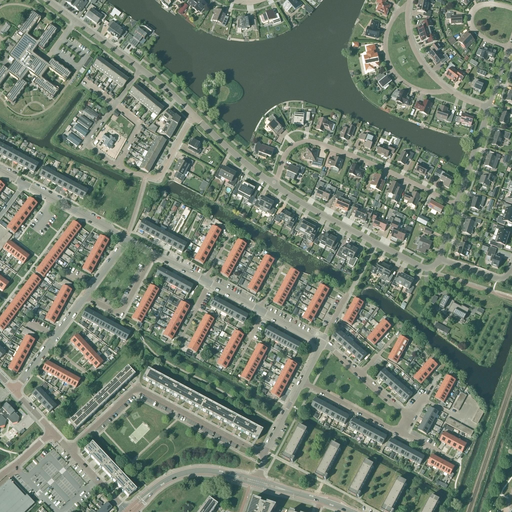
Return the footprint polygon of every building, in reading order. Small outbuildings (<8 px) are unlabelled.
[(78,0),(77,0),(72,7),(80,13),(87,3),(84,1),(82,3),(78,0)] [(161,0),(161,1),(161,2),(161,3),(162,3),(162,4),(163,5),(168,9),(168,8),(167,8),(173,0),(172,0),(161,0)] [(199,0),(198,1),(196,0),(191,0),(188,4),(191,7),(198,13),(199,12),(200,13),(201,13),(204,10),(203,9),(207,5),(204,3),(204,2),(202,0),(201,0),(200,0),(199,0)] [(294,0),(288,0),(283,6),(285,9),(285,10),(287,12),(288,12),(288,11),(292,8),(295,11),(302,5),(300,2),(297,3),(294,0)] [(386,16),(388,13),(387,13),(390,6),(385,4),(386,0),(377,0),(377,3),(380,5),(376,11),(383,14),(383,15),(386,16)] [(91,21),(96,14),(93,12),(95,9),(90,5),(87,10),(90,12),(86,17),(91,21)] [(427,11),(428,8),(418,6),(417,12),(424,13),(423,16),(430,18),(431,12),(427,11)] [(228,18),(225,16),(225,15),(221,13),(222,12),(214,9),(216,10),(214,15),(215,15),(212,21),(217,23),(217,22),(221,24),(221,25),(225,27),(229,17),(228,17),(228,18)] [(274,16),(273,11),(266,14),(266,15),(260,17),(262,24),(268,21),(269,22),(272,21),(274,25),(281,23),(278,14),(274,16)] [(1,68),(0,69),(0,87),(1,87),(0,86),(0,85),(7,75),(8,75),(9,75),(17,81),(17,82),(17,83),(9,93),(8,92),(5,97),(4,98),(5,98),(5,99),(7,100),(13,105),(26,87),(25,87),(27,85),(22,81),(28,73),(29,73),(37,79),(33,84),(35,86),(52,99),(58,91),(58,90),(58,89),(53,86),(52,87),(42,79),(41,79),(41,78),(47,70),(48,69),(49,69),(60,77),(59,78),(63,82),(64,82),(65,82),(71,74),(53,61),(51,60),(47,65),(33,54),(33,53),(37,47),(43,50),(44,49),(57,31),(49,25),(48,25),(48,26),(44,30),(45,31),(37,42),(36,42),(28,36),(27,36),(27,35),(28,35),(28,34),(36,24),(37,25),(40,20),(40,19),(40,18),(32,13),(19,30),(18,32),(23,36),(9,55),(9,56),(9,57),(9,58),(10,58),(13,61),(14,62),(13,63),(8,71),(2,67),(1,69),(1,68)] [(96,14),(91,21),(96,25),(100,19),(103,21),(106,17),(101,13),(99,16),(96,14)] [(454,17),(453,14),(446,14),(446,20),(451,20),(451,24),(462,24),(462,16),(454,17)] [(245,20),(245,17),(240,18),(240,20),(238,21),(238,20),(237,29),(238,28),(242,28),(242,31),(247,30),(247,29),(250,28),(249,27),(253,27),(252,21),(249,21),(248,19),(245,20)] [(112,36),(120,25),(114,22),(113,23),(110,21),(107,26),(110,28),(107,32),(112,36)] [(377,30),(379,23),(372,21),(370,28),(368,28),(366,36),(378,39),(380,31),(377,30)] [(423,27),(418,29),(419,32),(418,32),(419,36),(430,32),(432,32),(431,27),(433,27),(431,21),(428,21),(422,23),(423,27)] [(5,33),(10,26),(6,23),(1,30),(5,33)] [(120,25),(112,36),(117,40),(120,36),(123,38),(127,33),(124,31),(125,29),(120,25)] [(150,32),(146,29),(145,28),(144,28),(143,28),(142,28),(141,28),(140,28),(139,29),(138,29),(138,30),(135,33),(135,34),(135,33),(136,34),(129,44),(135,48),(142,38),(144,40),(149,32),(150,32)] [(430,32),(419,36),(420,39),(421,39),(422,42),(424,41),(427,40),(428,44),(435,42),(437,41),(436,35),(431,36),(430,32)] [(466,49),(474,41),(466,34),(459,42),(466,49)] [(451,46),(456,42),(452,37),(447,41),(451,46)] [(432,60),(440,54),(438,52),(442,48),(438,43),(432,48),(434,51),(428,55),(432,60)] [(376,56),(375,53),(376,53),(374,46),(367,48),(368,54),(367,55),(368,58),(364,58),(367,71),(373,70),(373,67),(378,66),(377,63),(379,63),(379,61),(379,57),(378,57),(377,56),(376,56)] [(496,52),(483,48),(482,51),(478,50),(476,55),(480,57),(480,58),(486,61),(487,57),(490,58),(491,59),(493,59),(496,52)] [(440,54),(432,60),(436,65),(442,61),(444,63),(449,59),(445,54),(442,57),(440,54)] [(104,62),(99,59),(93,67),(98,70),(104,62)] [(103,74),(109,66),(104,62),(98,70),(103,74)] [(450,79),(456,71),(454,69),(455,67),(451,64),(446,70),(448,72),(445,76),(450,79)] [(107,77),(113,69),(109,66),(103,74),(107,77)] [(112,81),(118,73),(113,69),(107,77),(112,81)] [(456,71),(450,79),(455,83),(457,80),(461,82),(466,75),(461,71),(459,73),(456,71)] [(117,85),(123,77),(118,73),(112,81),(117,85)] [(386,78),(383,74),(376,78),(377,80),(377,81),(379,84),(377,85),(381,91),(391,82),(387,77),(386,78)] [(123,77),(117,85),(122,88),(128,80),(123,77)] [(482,92),(484,87),(483,87),(483,85),(479,84),(480,81),(475,79),(472,86),(475,87),(473,93),(479,95),(481,92),(482,92)] [(133,97),(140,90),(135,86),(129,93),(133,97)] [(138,101),(145,93),(140,90),(133,97),(138,101)] [(396,92),(391,98),(397,100),(396,102),(397,102),(397,103),(397,104),(398,105),(400,106),(401,106),(402,105),(402,104),(403,105),(403,104),(409,107),(412,100),(406,98),(407,94),(400,91),(400,93),(396,92)] [(143,105),(149,97),(145,93),(138,101),(143,105)] [(147,109),(154,101),(149,97),(143,105),(147,109)] [(152,113),(158,105),(154,101),(147,109),(152,113)] [(427,115),(432,104),(424,101),(423,105),(417,102),(415,108),(420,111),(420,112),(427,115)] [(79,112),(76,116),(74,118),(77,120),(83,112),(84,110),(83,109),(86,105),(84,104),(80,110),(79,112)] [(158,105),(152,113),(157,117),(163,109),(158,105)] [(99,116),(87,107),(82,113),(90,119),(92,116),(97,119),(99,116)] [(439,109),(436,117),(446,121),(446,122),(451,123),(452,120),(447,119),(449,113),(447,112),(448,109),(441,107),(440,110),(439,109)] [(511,115),(511,111),(509,110),(508,114),(503,113),(499,123),(507,125),(510,115),(511,115)] [(167,123),(161,134),(170,139),(179,123),(176,121),(178,119),(168,111),(162,119),(167,123)] [(294,113),(293,125),(303,126),(304,121),(309,122),(310,113),(304,113),(304,114),(294,113)] [(473,119),(471,118),(471,117),(463,114),(461,118),(458,117),(456,123),(459,125),(460,123),(471,126),(473,119)] [(86,120),(80,116),(76,122),(89,132),(91,128),(84,123),(86,120)] [(275,119),(272,116),(268,121),(271,123),(267,127),(277,136),(278,135),(279,135),(280,134),(283,131),(282,130),(283,129),(275,121),(276,120),(275,119)] [(331,131),(333,125),(327,122),(327,121),(320,119),(316,130),(323,132),(324,129),(331,131)] [(77,124),(73,130),(84,138),(88,132),(78,125),(77,124)] [(154,134),(157,129),(153,125),(148,130),(154,134)] [(355,128),(349,126),(349,128),(343,126),(341,131),(342,131),(340,138),(347,141),(350,134),(353,135),(355,128)] [(508,140),(510,134),(503,131),(502,135),(496,133),(492,145),(500,148),(503,138),(508,140)] [(66,139),(66,140),(77,147),(79,144),(81,142),(70,134),(69,135),(66,139)] [(109,136),(105,134),(101,139),(105,142),(102,145),(105,147),(105,148),(106,148),(107,148),(109,150),(110,149),(111,150),(113,148),(112,147),(116,141),(109,136)] [(366,136),(361,134),(359,140),(364,142),(365,142),(367,142),(365,148),(370,150),(372,144),(371,143),(373,138),(367,135),(366,136)] [(154,142),(162,147),(165,142),(157,137),(154,142)] [(191,140),(188,146),(193,149),(192,152),(199,155),(201,150),(198,149),(201,145),(199,144),(200,143),(195,140),(194,142),(191,140)] [(160,152),(162,147),(154,142),(151,147),(160,152)] [(262,146),(261,146),(258,142),(257,144),(256,146),(255,148),(255,150),(255,152),(256,154),(258,153),(259,154),(258,157),(266,160),(267,157),(271,158),(274,150),(262,146)] [(382,146),(381,145),(377,153),(387,157),(389,152),(393,154),(396,148),(390,146),(389,149),(385,148),(385,147),(383,146),(382,146)] [(6,158),(11,150),(5,147),(0,155),(6,158)] [(157,158),(160,152),(151,147),(148,153),(157,158)] [(11,161),(16,153),(11,150),(6,158),(11,161)] [(316,159),(317,152),(308,150),(307,154),(306,154),(304,155),(303,157),(305,159),(306,159),(305,159),(313,161),(312,166),(321,168),(323,160),(316,159)] [(411,160),(413,154),(408,151),(406,154),(402,152),(398,162),(404,165),(407,159),(411,160)] [(17,164),(22,156),(16,153),(11,161),(17,164)] [(154,163),(157,158),(148,153),(145,158),(154,163)] [(499,160),(500,156),(494,154),(493,157),(488,155),(485,166),(492,169),(495,159),(499,160)] [(27,159),(22,156),(17,164),(22,167),(27,159)] [(151,168),(154,163),(145,158),(142,163),(151,168)] [(177,166),(186,171),(189,166),(188,165),(189,164),(192,165),(193,162),(185,158),(183,162),(180,161),(177,166)] [(343,161),(334,158),(333,159),(330,158),(328,164),(331,166),(331,167),(340,170),(342,165),(341,165),(343,161)] [(28,170),(33,162),(27,159),(22,167),(28,170)] [(33,162),(28,170),(34,173),(38,165),(33,162)] [(148,174),(151,168),(142,163),(139,169),(148,174)] [(428,169),(419,164),(416,171),(425,175),(426,173),(431,175),(434,169),(429,166),(428,169)] [(305,168),(297,165),(295,168),(290,166),(287,172),(288,173),(286,177),(293,180),(295,176),(296,176),(298,174),(302,175),(305,168)] [(359,170),(360,168),(353,165),(351,170),(350,169),(349,173),(349,174),(356,177),(356,176),(362,179),(365,172),(359,170)] [(183,177),(186,171),(177,166),(174,172),(177,173),(174,178),(182,182),(184,179),(181,178),(182,176),(183,177)] [(44,179),(49,170),(43,167),(39,176),(44,179)] [(225,180),(230,170),(224,167),(221,172),(218,171),(215,177),(220,180),(221,178),(225,180)] [(50,182),(55,173),(49,170),(44,179),(50,182)] [(230,170),(225,180),(229,182),(227,184),(233,187),(237,181),(233,179),(236,174),(230,170)] [(442,172),(439,177),(441,178),(440,181),(444,183),(443,184),(443,185),(444,186),(448,188),(453,180),(444,175),(444,173),(442,172)] [(56,185),(60,176),(55,173),(50,182),(56,185)] [(381,192),(385,182),(380,180),(381,177),(375,174),(370,185),(376,188),(376,190),(381,192)] [(493,183),(495,177),(488,175),(487,178),(481,176),(479,184),(483,185),(482,187),(486,188),(487,186),(488,187),(490,182),(493,183)] [(61,188),(66,179),(60,176),(56,185),(61,188)] [(67,191),(71,182),(66,179),(61,188),(67,191)] [(203,181),(199,189),(204,192),(209,184),(203,181)] [(72,194),(77,185),(71,182),(67,191),(72,194)] [(237,186),(233,195),(236,197),(237,195),(243,197),(249,186),(243,182),(240,188),(237,186)] [(316,197),(322,199),(326,189),(322,188),(324,184),(318,182),(315,188),(319,190),(316,197)] [(397,203),(403,191),(398,189),(400,186),(392,183),(388,194),(393,196),(391,201),(397,203)] [(78,197),(82,188),(77,185),(72,194),(78,197)] [(249,186),(243,197),(249,201),(247,203),(251,205),(256,196),(252,194),(255,189),(249,186)] [(329,191),(326,189),(322,199),(327,201),(330,195),(333,196),(336,189),(330,187),(329,191)] [(82,188),(78,197),(83,200),(88,191),(82,188)] [(498,190),(496,189),(494,189),(493,193),(489,192),(488,196),(491,197),(495,199),(498,190)] [(341,210),(345,200),(342,199),(344,194),(338,192),(335,199),(338,200),(335,207),(341,210)] [(420,196),(413,193),(412,196),(407,194),(404,200),(409,202),(408,204),(416,207),(419,200),(420,201),(421,197),(420,197),(420,196)] [(482,207),(486,198),(480,196),(478,200),(474,198),(471,208),(478,210),(479,206),(482,207)] [(262,212),(269,199),(265,198),(263,197),(261,202),(257,200),(254,206),(259,209),(259,210),(262,212)] [(345,200),(341,210),(347,212),(350,205),(353,206),(356,199),(350,197),(348,201),(345,200)] [(25,204),(33,209),(37,204),(29,199),(25,204)] [(269,199),(262,212),(266,214),(266,213),(272,216),(275,210),(271,208),(274,203),(272,202),(272,201),(269,199)] [(440,214),(443,208),(431,202),(428,208),(440,214)] [(29,214),(33,209),(25,204),(22,209),(29,214)] [(360,220),(364,210),(360,209),(362,206),(356,204),(356,205),(352,213),(356,215),(355,217),(360,220)] [(504,215),(511,217),(511,210),(510,210),(511,206),(504,204),(502,210),(505,211),(504,215)] [(364,210),(360,220),(365,222),(368,215),(371,216),(373,211),(368,208),(366,212),(364,210)] [(25,219),(29,214),(22,209),(18,214),(25,219)] [(284,222),(289,213),(283,210),(280,217),(277,215),(274,221),(279,223),(281,220),(284,222)] [(289,213),(284,222),(288,224),(286,227),(291,230),(294,224),(291,222),(295,216),(289,213)] [(378,229),(382,220),(379,218),(380,215),(375,213),(373,219),(376,220),(373,227),(378,229)] [(22,224),(25,219),(18,214),(14,219),(22,224)] [(511,224),(511,217),(504,215),(503,218),(499,217),(497,223),(504,226),(506,222),(511,224)] [(429,220),(420,216),(417,222),(426,226),(429,220)] [(142,221),(138,229),(143,232),(148,224),(144,222),(146,219),(144,217),(142,220),(142,221)] [(382,220),(378,229),(384,232),(387,225),(390,226),(393,219),(390,218),(388,222),(382,220)] [(397,239),(401,229),(398,228),(401,220),(395,218),(391,228),(395,229),(391,237),(397,239)] [(480,225),(481,221),(474,218),(472,222),(467,220),(462,233),(470,236),(471,235),(472,234),(473,233),(472,232),(472,231),(473,227),(475,228),(477,224),(480,225)] [(18,229),(22,224),(14,219),(10,224),(18,229)] [(304,235),(310,225),(304,222),(304,221),(301,219),(295,231),(299,233),(299,232),(304,235)] [(69,227),(77,233),(81,228),(73,222),(69,227)] [(14,235),(18,229),(10,224),(6,229),(14,235)] [(149,235),(153,227),(148,224),(143,232),(149,235)] [(310,225),(304,235),(307,237),(307,238),(307,241),(308,241),(312,243),(319,229),(316,227),(315,228),(310,225)] [(494,236),(497,237),(507,240),(509,234),(502,231),(503,228),(497,225),(496,229),(494,236)] [(401,229),(397,239),(403,242),(406,234),(409,235),(412,229),(406,226),(404,231),(401,229)] [(73,238),(77,233),(69,227),(65,232),(73,238)] [(154,238),(159,230),(153,227),(149,235),(154,238)] [(209,233),(217,237),(221,232),(212,227),(209,233)] [(160,241),(164,233),(159,230),(154,238),(160,241)] [(69,243),(73,238),(65,232),(62,237),(69,243)] [(165,244),(170,236),(164,233),(160,241),(165,244)] [(214,243),(217,237),(209,233),(206,238),(214,243)] [(326,246),(331,236),(325,233),(323,236),(320,235),(317,241),(320,242),(320,243),(326,246)] [(97,242),(105,247),(108,241),(100,236),(97,242)] [(171,247),(175,238),(170,236),(165,244),(171,247)] [(331,236),(326,246),(331,249),(331,250),(334,252),(338,244),(335,242),(337,239),(331,236)] [(66,248),(69,243),(62,237),(58,242),(66,248)] [(426,241),(427,238),(423,237),(422,239),(421,239),(417,250),(424,253),(425,253),(426,249),(428,250),(431,243),(426,241)] [(490,241),(489,245),(497,247),(498,244),(505,246),(507,240),(497,237),(495,243),(491,241),(490,241)] [(176,250),(181,241),(175,238),(171,247),(176,250)] [(211,248),(214,243),(206,238),(203,244),(211,248)] [(181,241),(176,250),(182,253),(186,245),(181,241)] [(234,246),(243,251),(246,245),(237,241),(234,246)] [(8,253),(14,245),(9,242),(3,249),(8,253)] [(62,253),(66,248),(58,242),(54,247),(62,253)] [(102,252),(105,247),(97,242),(94,248),(102,252)] [(469,251),(470,246),(461,243),(458,251),(456,250),(455,255),(459,256),(460,255),(465,257),(467,251),(469,251)] [(209,254),(211,248),(203,244),(200,249),(209,254)] [(13,257),(19,249),(14,245),(8,253),(13,257)] [(347,257),(352,247),(350,246),(346,245),(343,251),(340,249),(336,256),(342,259),(344,255),(347,257)] [(240,256),(243,251),(234,246),(231,252),(240,256)] [(58,258),(62,253),(54,247),(50,252),(58,258)] [(352,247),(347,257),(350,258),(347,265),(353,267),(357,259),(354,258),(358,251),(355,249),(355,248),(352,247)] [(99,258),(102,252),(94,248),(91,253),(99,258)] [(18,261),(24,253),(19,249),(13,257),(18,261)] [(206,259),(209,254),(200,249),(197,255),(206,259)] [(498,269),(501,258),(494,256),(495,252),(489,250),(487,256),(491,257),(490,262),(492,263),(491,267),(498,269)] [(54,263),(58,258),(50,252),(47,257),(54,263)] [(237,262),(240,256),(231,252),(228,257),(237,262)] [(24,253),(18,261),(23,265),(29,257),(24,253)] [(96,263),(99,258),(91,253),(88,259),(96,263)] [(202,265),(206,259),(197,255),(194,260),(202,265)] [(263,262),(271,266),(274,261),(266,256),(263,262)] [(51,268),(54,263),(47,257),(43,262),(51,268)] [(234,267),(237,262),(228,257),(225,263),(234,267)] [(94,269),(96,263),(88,259),(85,264),(94,269)] [(47,273),(51,268),(43,262),(39,267),(47,273)] [(268,272),(271,266),(263,262),(260,267),(268,272)] [(231,273),(234,267),(225,263),(222,268),(231,273)] [(382,275),(386,266),(380,263),(377,268),(374,267),(371,273),(376,276),(378,273),(381,275),(382,275)] [(91,274),(94,269),(85,264),(82,270),(91,274)] [(382,275),(381,275),(379,279),(385,282),(386,281),(389,283),(393,276),(390,275),(393,269),(386,266),(382,275)] [(43,278),(47,273),(39,267),(35,272),(43,278)] [(265,277),(268,272),(260,267),(257,273),(265,277)] [(160,280),(165,271),(159,268),(155,277),(160,280)] [(228,278),(231,273),(222,268),(219,274),(228,278)] [(288,275),(296,280),(299,274),(291,270),(288,275)] [(166,283),(170,274),(165,271),(160,280),(166,283)] [(262,283),(265,277),(257,273),(254,278),(262,283)] [(171,286),(176,277),(170,274),(166,283),(171,286)] [(402,287),(408,277),(402,274),(399,280),(395,278),(391,285),(397,288),(399,285),(402,287)] [(29,281),(37,286),(41,281),(33,275),(29,281)] [(293,285),(296,280),(288,275),(285,281),(293,285)] [(177,289),(182,280),(176,277),(171,286),(177,289)] [(408,277),(402,287),(406,289),(405,293),(410,295),(414,288),(411,286),(414,280),(408,277)] [(259,288),(262,283),(254,278),(251,284),(259,288)] [(3,280),(0,284),(0,289),(3,292),(9,284),(3,280)] [(182,292),(187,283),(182,280),(177,289),(182,292)] [(33,291),(37,286),(29,281),(25,286),(33,291)] [(290,291),(293,285),(285,281),(282,286),(290,291)] [(187,283),(182,292),(188,295),(193,286),(187,283)] [(256,294),(259,288),(251,284),(248,289),(256,294)] [(33,291),(25,286),(21,290),(29,296),(31,293),(33,294),(34,293),(33,291)] [(60,292),(68,297),(71,291),(63,286),(60,292)] [(147,292),(155,296),(158,291),(150,286),(147,292)] [(288,296),(290,291),(282,286),(279,292),(288,296)] [(318,291),(326,296),(329,290),(321,286),(318,291)] [(32,298),(29,296),(21,290),(18,295),(25,301),(28,297),(31,299),(32,298)] [(323,301),(326,296),(318,291),(315,297),(323,301)] [(65,302),(68,297),(60,292),(57,297),(65,302)] [(152,302),(155,296),(147,292),(144,297),(152,302)] [(285,302),(288,296),(279,292),(276,297),(285,302)] [(22,306),(25,301),(18,295),(14,300),(22,306)] [(62,308),(65,302),(57,297),(54,303),(62,308)] [(149,307),(152,302),(144,297),(141,303),(149,307)] [(282,307),(285,302),(276,297),(273,303),(282,307)] [(320,307),(323,301),(315,297),(312,302),(320,307)] [(449,310),(453,301),(445,297),(439,307),(444,310),(445,308),(449,310)] [(215,309),(220,301),(214,298),(210,306),(215,309)] [(355,299),(352,305),(360,309),(363,304),(355,299)] [(18,311),(22,306),(14,300),(10,305),(18,311)] [(221,312),(226,304),(220,301),(215,309),(221,312)] [(449,310),(448,312),(464,320),(469,310),(462,306),(461,307),(454,303),(455,302),(453,301),(449,310)] [(317,312),(320,307),(312,302),(309,308),(317,312)] [(60,313),(62,308),(54,303),(51,309),(60,313)] [(146,313),(149,307),(141,303),(138,308),(146,313)] [(178,308),(186,313),(189,307),(188,307),(185,305),(183,304),(181,303),(178,308)] [(227,315),(231,307),(226,304),(221,312),(227,315)] [(14,316),(18,311),(10,305),(6,310),(14,316)] [(352,305),(349,310),(357,315),(360,309),(352,305)] [(232,318),(237,310),(231,307),(227,315),(232,318)] [(143,318),(146,313),(138,308),(135,314),(143,318)] [(183,318),(186,313),(178,308),(175,314),(183,318)] [(314,318),(317,312),(309,308),(306,313),(314,318)] [(372,319),(379,309),(377,308),(370,317),(372,319)] [(57,319),(60,313),(51,309),(48,314),(57,319)] [(87,321),(91,312),(86,309),(81,318),(87,321)] [(10,321),(14,316),(6,310),(3,315),(10,321)] [(238,321),(242,313),(237,310),(232,318),(238,321)] [(349,310),(346,316),(354,320),(357,315),(349,310)] [(92,324),(97,315),(91,312),(87,321),(92,324)] [(242,313),(238,321),(243,324),(248,316),(242,313)] [(311,323),(314,318),(306,313),(303,319),(311,323)] [(54,324),(57,319),(48,314),(45,320),(54,324)] [(140,324),(143,318),(135,314),(132,319),(140,324)] [(180,324),(183,318),(175,314),(172,319),(180,324)] [(0,321),(7,326),(10,321),(3,315),(0,318),(0,321)] [(98,327),(102,318),(97,315),(92,324),(98,327)] [(202,321),(210,326),(213,320),(205,316),(202,321)] [(346,316),(343,321),(351,326),(354,320),(346,316)] [(103,330),(108,321),(102,318),(98,327),(103,330)] [(177,329),(180,324),(172,319),(169,325),(177,329)] [(109,333),(113,324),(108,321),(103,330),(109,333)] [(207,331),(210,326),(202,321),(199,327),(207,331)] [(379,325),(387,332),(391,327),(384,321),(379,325)] [(114,335),(119,327),(113,324),(109,333),(114,335)] [(174,335),(177,329),(169,325),(166,330),(174,335)] [(382,336),(387,332),(379,325),(375,330),(382,336)] [(441,326),(439,330),(447,334),(449,330),(441,326)] [(120,338),(124,330),(119,327),(114,335),(120,338)] [(204,337),(207,331),(199,327),(196,332),(204,337)] [(269,338),(274,330),(268,327),(264,335),(269,338)] [(124,330),(120,338),(125,342),(130,333),(124,330)] [(171,340),(174,335),(166,330),(163,336),(171,340)] [(275,341),(280,333),(274,330),(269,338),(275,341)] [(336,341),(343,334),(338,330),(332,337),(336,341)] [(378,341),(382,336),(375,330),(371,335),(378,341)] [(201,342),(204,337),(196,332),(193,338),(201,342)] [(231,337),(240,342),(243,336),(234,332),(231,337)] [(281,344),(285,336),(280,333),(275,341),(281,344)] [(341,346),(347,338),(343,334),(336,341),(341,346)] [(74,346),(81,340),(77,335),(70,342),(74,346)] [(374,346),(378,341),(371,335),(367,340),(374,346)] [(23,342),(31,346),(35,341),(26,336),(23,342)] [(286,347),(291,339),(285,336),(281,344),(286,347)] [(398,341),(406,346),(409,342),(410,342),(411,340),(408,339),(406,337),(403,336),(402,338),(400,337),(398,341)] [(237,347),(240,342),(231,337),(228,343),(237,347)] [(199,348),(201,342),(193,338),(190,343),(199,348)] [(346,350),(352,342),(347,338),(341,346),(346,350)] [(292,350),(296,342),(291,339),(286,347),(292,350)] [(79,351),(86,344),(81,340),(74,346),(79,351)] [(403,352),(406,346),(398,341),(395,347),(403,352)] [(28,352),(31,346),(23,342),(20,347),(28,352)] [(296,342),(292,350),(297,353),(302,345),(296,342)] [(351,354),(357,346),(352,342),(346,350),(351,354)] [(195,354),(199,348),(190,343),(187,349),(195,354)] [(234,353),(237,347),(228,343),(226,348),(234,353)] [(83,355),(90,349),(86,344),(79,351),(83,355)] [(256,350),(264,355),(267,349),(259,345),(256,350)] [(355,358),(362,351),(357,346),(351,354),(355,358)] [(26,357),(28,352),(20,347),(17,353),(26,357)] [(400,358),(403,352),(395,347),(391,353),(400,358)] [(231,358),(234,353),(226,348),(223,354),(231,358)] [(87,360),(94,353),(90,349),(83,355),(87,360)] [(253,356),(261,360),(262,360),(264,361),(267,357),(264,356),(264,355),(256,350),(253,356)] [(362,351),(355,358),(360,362),(366,355),(362,351)] [(23,363),(26,357),(17,353),(14,358),(23,363)] [(91,365),(98,358),(94,353),(87,360),(91,365)] [(397,364),(400,358),(391,353),(388,359),(397,364)] [(228,364),(231,358),(223,354),(220,359),(228,364)] [(258,366),(261,360),(253,356),(250,361),(258,366)] [(20,368),(23,363),(14,358),(11,364),(20,368)] [(98,358),(91,365),(96,369),(103,363),(98,358)] [(225,369),(228,364),(220,359),(217,365),(225,369)] [(426,364),(433,371),(437,366),(430,360),(426,364)] [(255,371),(258,366),(250,361),(247,367),(255,371)] [(286,366),(294,371),(297,365),(289,361),(286,366)] [(48,373),(52,365),(47,362),(42,370),(48,373)] [(16,374),(20,368),(11,364),(8,370),(16,374)] [(429,375),(433,371),(426,364),(422,369),(429,375)] [(53,376),(58,368),(52,365),(48,373),(53,376)] [(291,376),(294,371),(286,366),(283,372),(291,376)] [(115,378),(123,387),(127,382),(128,383),(130,380),(135,375),(127,367),(115,378)] [(252,377),(255,371),(247,367),(244,372),(252,377)] [(59,379),(63,371),(58,368),(53,376),(59,379)] [(425,380),(429,375),(422,369),(418,374),(425,380)] [(157,387),(162,377),(147,370),(142,379),(148,382),(148,383),(151,385),(151,384),(157,387)] [(382,381),(389,374),(384,370),(378,377),(382,381)] [(64,382),(69,374),(63,371),(59,379),(64,382)] [(249,383),(252,377),(244,372),(241,378),(249,383)] [(288,382),(291,376),(283,372),(280,377),(288,382)] [(70,385),(74,377),(69,374),(64,382),(70,385)] [(387,385),(393,378),(389,374),(382,381),(387,385)] [(421,385),(425,380),(418,374),(414,379),(421,385)] [(444,382),(452,387),(455,381),(447,376),(444,382)] [(74,377),(70,385),(75,389),(80,380),(74,377)] [(171,395),(176,385),(162,377),(157,387),(162,390),(162,391),(165,392),(171,395)] [(285,388),(288,382),(280,377),(277,383),(285,388)] [(118,391),(123,387),(115,378),(103,390),(111,398),(116,393),(116,394),(118,392),(118,391)] [(392,390),(398,382),(393,378),(387,385),(392,390)] [(397,394),(403,386),(398,382),(392,390),(397,394)] [(449,393),(452,387),(444,382),(440,388),(449,393)] [(282,393),(285,388),(277,383),(274,389),(282,393)] [(185,402),(190,392),(176,385),(171,395),(177,398),(176,398),(179,400),(179,399),(185,402)] [(401,398),(408,390),(403,386),(397,394),(401,398)] [(36,399),(43,393),(39,388),(32,395),(36,399)] [(446,399),(449,393),(440,388),(437,394),(446,399)] [(279,399),(282,393),(274,389),(271,394),(279,399)] [(106,402),(111,398),(103,390),(91,401),(99,409),(104,404),(104,405),(107,403),(106,402)] [(408,390),(401,398),(406,402),(412,395),(408,390)] [(200,410),(205,400),(190,392),(185,402),(191,405),(191,406),(194,407),(200,410)] [(40,404),(47,397),(43,393),(36,399),(40,404)] [(443,403),(446,399),(437,394),(435,399),(439,401),(437,404),(442,407),(442,405),(444,406),(446,404),(443,403)] [(44,408),(52,402),(47,397),(40,404),(44,408)] [(317,410),(321,402),(315,399),(311,407),(317,410)] [(214,417),(219,408),(205,400),(200,410),(205,413),(208,415),(208,414),(214,417)] [(94,413),(99,409),(91,401),(80,412),(87,420),(92,415),(92,416),(95,414),(94,413)] [(52,402),(44,408),(49,413),(56,407),(52,402)] [(322,413),(327,405),(321,402),(317,410),(322,413)] [(18,418),(19,418),(14,412),(6,404),(2,408),(2,409),(0,410),(0,427),(4,426),(6,421),(7,419),(12,424),(17,423),(18,418)] [(328,416),(332,408),(327,405),(322,413),(328,416)] [(228,425),(233,415),(219,408),(214,417),(220,421),(222,423),(223,422),(228,425)] [(333,419),(338,411),(332,408),(328,416),(333,419)] [(427,414),(435,418),(438,413),(430,408),(427,414)] [(339,422),(343,414),(338,411),(333,419),(339,422)] [(83,424),(87,420),(80,412),(68,423),(75,431),(80,426),(81,427),(83,425),(83,424)] [(343,414),(339,422),(343,424),(341,429),(342,430),(344,425),(349,417),(343,414)] [(432,424),(435,418),(427,414),(424,419),(432,424)] [(243,433),(248,423),(233,415),(228,425),(234,428),(234,429),(236,430),(237,430),(243,433)] [(354,430),(359,422),(353,419),(349,427),(354,430)] [(429,429),(432,424),(424,419),(421,425),(429,429)] [(360,433),(364,425),(359,422),(354,430),(360,433)] [(248,423),(243,433),(248,436),(251,438),(251,437),(257,440),(262,431),(248,423)] [(299,425),(282,457),(290,462),(290,461),(293,463),(295,459),(292,457),(307,430),(299,425)] [(365,436),(370,428),(364,425),(360,433),(364,436),(362,439),(364,440),(365,436)] [(426,435),(429,429),(421,425),(418,431),(426,435)] [(371,439),(375,431),(370,428),(365,436),(371,439)] [(376,442),(381,434),(375,431),(371,439),(376,442)] [(440,440),(440,441),(445,444),(450,436),(444,433),(444,434),(441,432),(438,439),(440,440)] [(381,434),(376,442),(382,445),(387,437),(381,434)] [(451,447),(455,439),(450,436),(445,444),(451,447)] [(392,451),(397,442),(391,439),(386,448),(392,451)] [(456,450),(461,442),(455,439),(451,447),(456,450)] [(398,454),(402,445),(397,442),(392,451),(398,454)] [(461,442),(456,450),(462,453),(467,445),(461,442)] [(95,462),(103,455),(92,443),(84,450),(88,455),(90,458),(90,457),(95,462)] [(332,443),(315,475),(323,479),(326,480),(328,476),(325,475),(340,447),(332,443)] [(403,457),(408,448),(402,445),(398,454),(403,457)] [(409,460),(413,451),(408,448),(403,457),(409,460)] [(414,463),(419,454),(413,451),(409,460),(414,463)] [(419,454),(414,463),(420,466),(424,457),(419,454)] [(106,474),(114,466),(103,455),(95,462),(99,467),(101,469),(106,474)] [(433,467),(438,458),(432,455),(428,464),(433,467)] [(439,470),(443,461),(438,458),(433,467),(439,470)] [(365,461),(348,493),(356,497),(356,496),(359,498),(361,494),(359,492),(373,465),(365,461)] [(444,473),(449,464),(443,461),(439,470),(444,473)] [(450,476),(451,473),(454,467),(449,464),(444,473),(450,476)] [(117,486),(125,478),(114,466),(106,474),(110,479),(112,481),(113,481),(117,486)] [(0,511),(25,511),(34,504),(34,503),(32,505),(9,481),(11,479),(10,478),(0,487),(0,511)] [(125,478),(117,486),(121,490),(121,491),(123,493),(124,493),(128,498),(136,490),(125,478)] [(398,478),(381,510),(384,511),(393,511),(394,511),(392,510),(406,483),(398,478)] [(431,496),(422,511),(432,511),(439,500),(431,496)] [(198,511),(212,511),(214,511),(213,510),(217,505),(208,498),(198,511)] [(254,498),(248,511),(272,511),(276,506),(267,503),(267,505),(261,503),(262,501),(254,498)] [(102,507),(106,511),(107,511),(111,508),(107,503),(102,507)]
